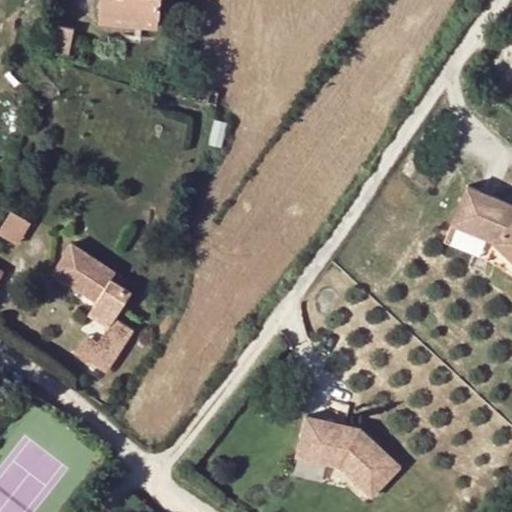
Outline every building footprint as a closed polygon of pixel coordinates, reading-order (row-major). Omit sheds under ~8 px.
[(102,0),(102,11),(158,18),(159,0),(102,0)] [(157,28),(158,18),(102,11),(100,22),(157,28)] [(69,58),(75,29),(60,26),(53,55),(69,58)] [(204,36),(200,76),(217,78),(222,39),(204,36)] [(216,105),(219,94),(211,92),(209,104),(216,105)] [(511,204),(470,187),(454,224),(496,241),(511,257),(511,204)] [(6,209),(0,219),(0,233),(16,242),(28,221),(6,209)] [(117,280),(122,274),(79,247),(62,274),(104,301),(112,288),(117,280)] [(134,282),(122,274),(117,280),(130,288),(134,282)] [(109,327),(99,344),(88,361),(92,364),(85,374),(98,382),(105,372),(106,373),(133,332),(115,320),(128,300),(134,291),(130,288),(117,280),(112,288),(104,301),(94,317),(109,327)] [(77,353),(88,361),(99,344),(88,337),(77,353)] [(402,467),(363,429),(309,416),(299,457),(342,466),(374,497),(402,467)]
